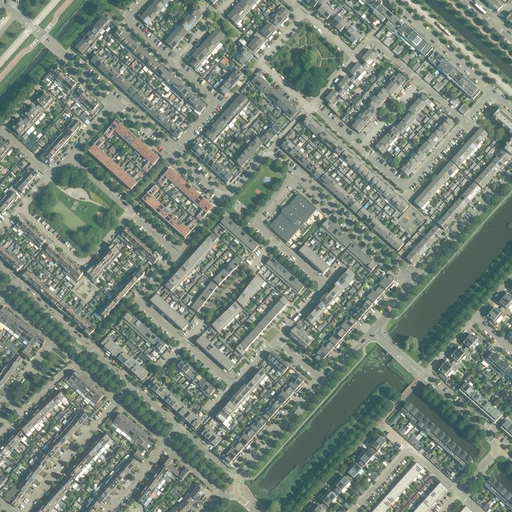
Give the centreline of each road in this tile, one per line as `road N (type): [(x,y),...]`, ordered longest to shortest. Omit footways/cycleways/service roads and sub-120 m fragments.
road 1 (residential): [(130,213),(175,255),(141,295),(142,305),(227,382),(240,380),(275,341)]
road 2 (residential): [(275,341),(321,288),(257,220),(294,175)]
road 3 (residential): [(130,213),(87,261),(77,261),(25,214),(50,175)]
road 4 (residential): [(498,445),(372,331)]
road 5 (residential): [(54,344),(8,396),(17,411),(75,363)]
road 6 (residential): [(294,175),(415,281)]
road 7 (residential): [(172,153),(218,193),(229,194),(266,155),(294,175)]
road 8 (residential): [(131,386),(16,283)]
road 9 (residential): [(359,148),(404,186),(464,121)]
road 10 (tertiary): [(415,281),(511,173)]
road 11 (residential): [(25,511),(117,401)]
road 12 (residential): [(309,107),(259,63),(304,13)]
road 13 (unclassified): [(116,102),(16,13)]
road 14 (tertiary): [(239,478),(324,383)]
road 15 (residential): [(491,89),(399,6)]
road 16 (residential): [(172,153),(214,105),(173,63)]
